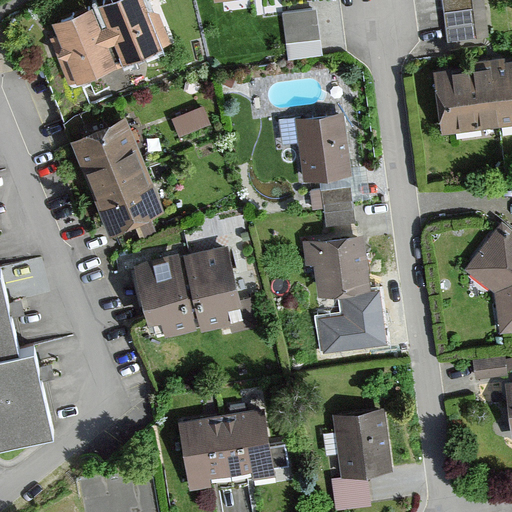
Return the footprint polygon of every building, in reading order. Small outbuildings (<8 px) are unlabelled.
[(165,41),(153,14),(137,7),(134,0),(93,0),(41,23),(53,49),(47,52),(63,86),(165,41)] [(471,0),(441,0),(446,42),(476,39),(471,0)] [(316,8),(281,12),(287,58),(322,54),(316,8)] [(511,62),(424,73),(431,131),(511,121),(511,62)] [(173,111),(179,130),(211,120),(205,101),(173,111)] [(351,176),(341,113),(292,121),(302,184),(351,176)] [(159,211),(119,115),(65,137),(104,234),(159,211)] [(458,272),(490,295),(495,335),(511,332),(511,235),(494,223),(458,272)] [(364,290),(355,235),(297,244),(300,267),(308,266),(313,298),(364,290)] [(198,332),(241,321),(221,246),(175,258),(174,252),(126,264),(146,342),(198,329),(198,332)] [(0,439),(48,429),(29,345),(14,348),(0,284),(0,439)] [(380,293),(338,298),(340,314),(315,317),(320,354),(387,345),(380,293)] [(506,439),(511,438),(511,382),(498,384),(506,439)] [(264,449),(256,407),(169,422),(182,491),(272,475),(271,469),(284,467),(280,446),(264,449)] [(337,477),(386,468),(376,409),(327,417),(337,477)] [(331,509),(366,504),(362,476),(327,481),(331,509)]
